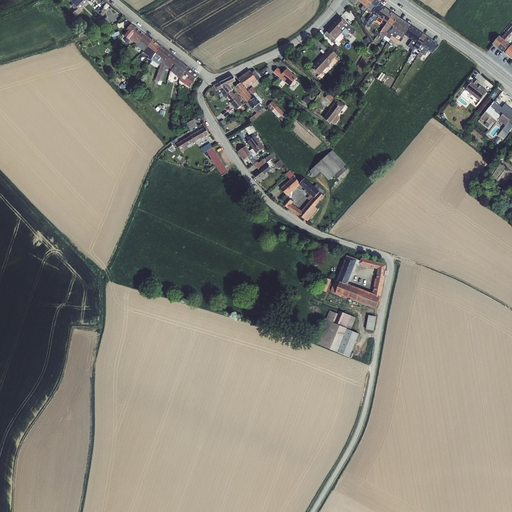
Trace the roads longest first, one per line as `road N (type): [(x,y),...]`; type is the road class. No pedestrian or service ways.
road 1 (unclassified): [(312,511),(364,411),(390,261),(313,231),(263,196),(203,108),(200,92),(212,79)]
road 2 (unclassified): [(212,79),(301,38),(338,0)]
road 3 (secondary): [(511,83),(396,0)]
road 4 (track): [(388,258),(456,279),(511,309)]
road 5 (residential): [(212,79),(112,0)]
